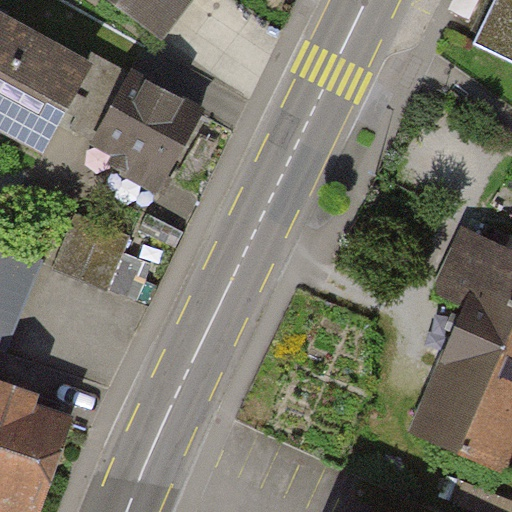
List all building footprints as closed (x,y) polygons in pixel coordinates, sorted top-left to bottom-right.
[(97,0),(156,44),(189,0),(97,0)] [(511,0),(499,0),(479,42),(511,57),(511,0)] [(93,65),(0,14),(0,123),(47,149),(93,65)] [(207,113),(132,71),(92,143),(117,157),(112,167),(161,194),(207,113)] [(131,239),(77,217),(55,271),(82,282),(108,293),(131,239)] [(477,312),(422,431),(501,467),(511,442),(511,250),(469,231),(440,294),(477,312)] [(0,241),(0,352),(9,356),(28,311),(48,261),(0,241)] [(43,511),(75,420),(0,392),(0,511),(43,511)]
